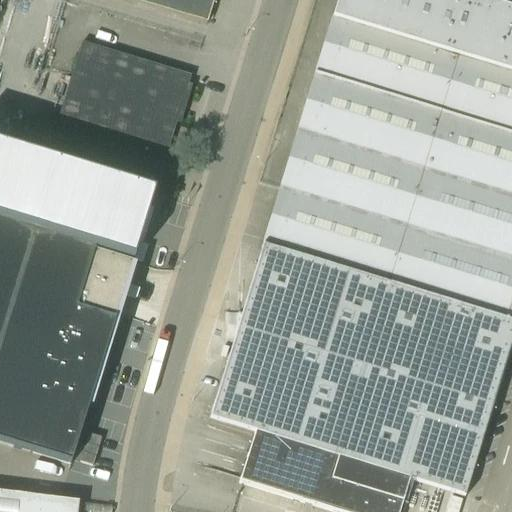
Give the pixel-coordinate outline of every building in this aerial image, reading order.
[(125,0),(206,24),(213,0),(125,0)] [(511,11),(474,0),(338,0),(209,422),(252,435),(237,485),(299,504),(324,511),(398,511),(401,506),(400,506),(407,483),(464,500),(511,341),(511,11)] [(28,118),(16,155),(153,197),(190,77),(80,43),(55,126),(28,118)] [(0,446),(71,468),(81,435),(98,379),(101,368),(115,324),(133,267),(132,266),(153,199),(0,150),(0,446)] [(100,439),(87,435),(79,463),(92,467),(100,439)] [(76,511),(77,503),(0,493),(0,511),(76,511)]
